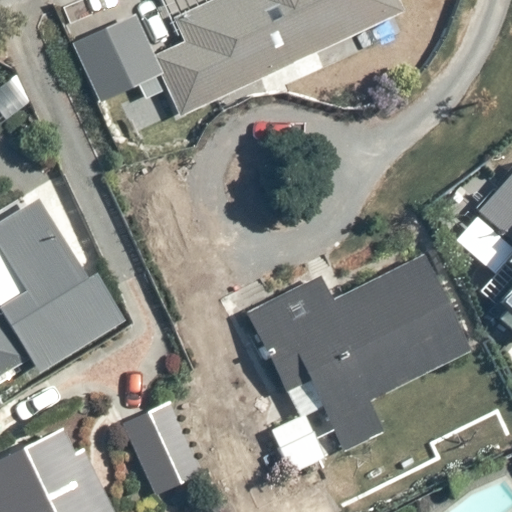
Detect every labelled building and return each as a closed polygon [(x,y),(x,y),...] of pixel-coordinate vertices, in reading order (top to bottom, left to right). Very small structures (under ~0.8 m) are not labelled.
[(219,0),(216,1),(215,0),(157,0),(169,26),(174,24),(183,42),(153,56),(134,15),(71,44),(99,104),(160,75),(179,116),(403,12),(397,0),(219,0)] [(495,189),(476,212),(511,247),(511,249),(497,265),(511,278),(511,285),(485,313),(511,339),(511,150),(501,141),(475,171),(495,189)] [(210,236),(161,262),(189,315),(238,288),(210,236)] [(319,278),(248,314),(284,385),(269,393),(281,417),(267,424),(295,479),(334,459),(329,449),(385,420),(374,400),(466,353),(419,259),(333,304),(319,278)] [(0,367),(18,357),(0,328),(0,367)] [(194,477),(164,398),(120,415),(150,494),(194,477)] [(0,511),(110,511),(72,442),(0,480),(0,511)]
